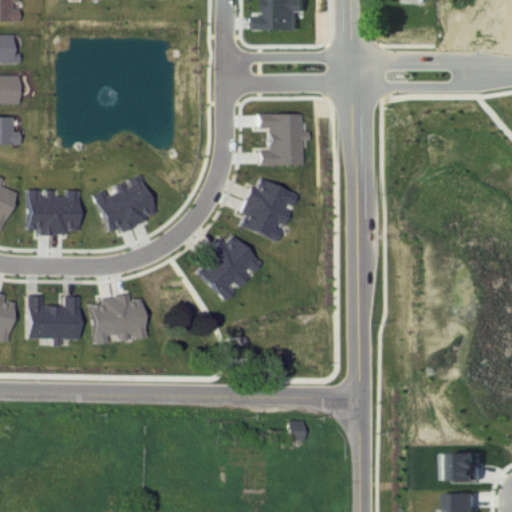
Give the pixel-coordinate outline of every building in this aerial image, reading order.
[(0,0),(0,23),(15,23),(15,7),(16,7),(15,0),(0,0)] [(266,0),(266,18),(256,18),(256,31),(297,31),(297,13),(304,13),(304,0),(266,0)] [(0,64),(16,64),(15,54),(9,54),(9,36),(0,36),(0,64)] [(14,77),(0,77),(0,105),(15,105),(14,77)] [(256,166),(297,165),(297,140),(304,140),(304,134),(297,134),(297,116),(256,116),(256,128),(266,128),(266,152),(256,152),(256,166)] [(0,146),(16,146),(15,133),(9,133),(9,118),(0,118),(0,146)] [(89,196),(103,235),(116,230),(117,232),(152,219),(137,177),(122,182),(122,183),(112,187),(115,194),(103,198),(101,192),(89,196)] [(293,196),(256,181),(252,191),(247,189),(237,215),(240,216),(235,228),(272,243),(277,229),(278,230),(286,210),(287,210),(293,196)] [(0,221),(12,195),(0,189),(0,221)] [(75,192),(63,192),(63,199),(50,198),(50,191),(38,191),(23,191),(23,230),(35,231),(35,235),(74,236),(75,192)] [(256,265),(227,238),(220,245),(217,242),(197,262),(203,268),(194,277),(221,302),(230,292),(231,292),(246,276),(246,277),(256,265)] [(88,347),(102,345),(101,337),(127,335),(128,342),(139,340),(136,300),(123,301),(123,297),(95,299),(95,304),(85,305),(88,347)] [(22,298),(21,339),(47,340),(46,347),(53,347),(53,340),(71,340),(72,300),(60,300),(59,309),(35,309),(36,299),(22,298)] [(0,343),(2,344),(9,304),(0,302),(0,343)] [(298,422),(282,422),(282,442),(298,442),(298,422)]
